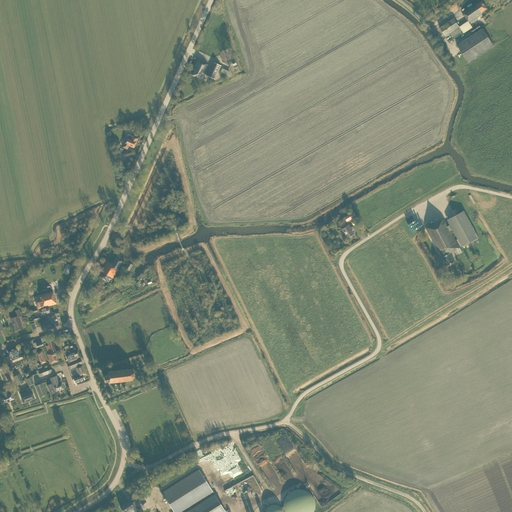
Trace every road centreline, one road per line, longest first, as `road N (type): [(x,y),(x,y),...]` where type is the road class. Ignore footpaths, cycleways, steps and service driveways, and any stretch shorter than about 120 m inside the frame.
road 1 (unclassified): [(122,462),(147,467),(285,419),(311,390),(377,352),(341,262),(406,215)]
road 2 (tertiary): [(72,323),(76,286),(111,227),(210,0)]
road 3 (track): [(415,511),(330,474),(285,419)]
